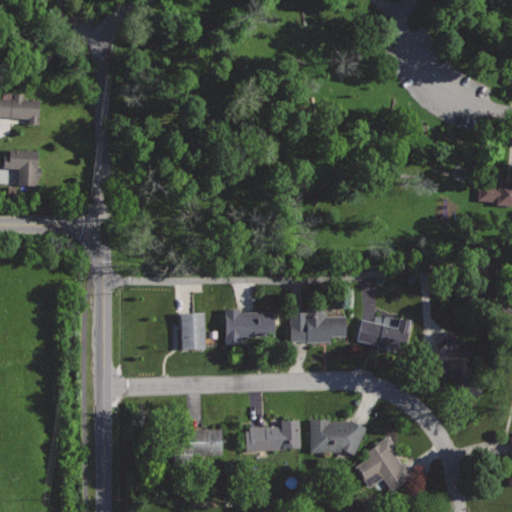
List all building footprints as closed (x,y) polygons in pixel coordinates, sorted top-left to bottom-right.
[(39,99),(0,97),(0,116),(25,118),(24,123),(37,123),(39,99)] [(38,148),(3,148),(3,168),(18,168),(18,184),(38,184),(38,148)] [(477,198),(495,200),(495,203),(511,204),(511,181),(498,180),(498,184),(484,183),(483,187),(478,186),(477,198)] [(345,316),(325,316),(325,313),(322,313),(322,301),(304,302),(304,311),(290,311),(290,340),(330,340),(330,335),(346,335),(345,316)] [(273,310),(239,311),(239,307),(224,307),(224,343),(239,343),(239,335),(273,334),(273,310)] [(203,311),(180,312),(181,347),(205,346),(203,311)] [(410,319),(403,351),(356,340),(361,318),(397,327),(399,316),(410,319)] [(446,327),(435,342),(441,347),(430,360),(464,388),(475,376),(469,371),(472,368),(465,363),(475,350),(446,327)] [(298,418),(280,419),(280,425),(244,427),(245,449),(299,446),(298,418)] [(366,426),(350,419),(328,420),(328,419),(310,419),(311,450),(346,449),(353,453),(366,426)] [(221,428),(182,429),(183,445),(171,445),(172,469),(190,469),(190,455),(221,454),(221,428)] [(388,434),(363,450),(367,456),(354,465),(368,486),(383,476),(391,488),(414,474),(405,460),(400,463),(393,452),(398,449),(388,434)]
